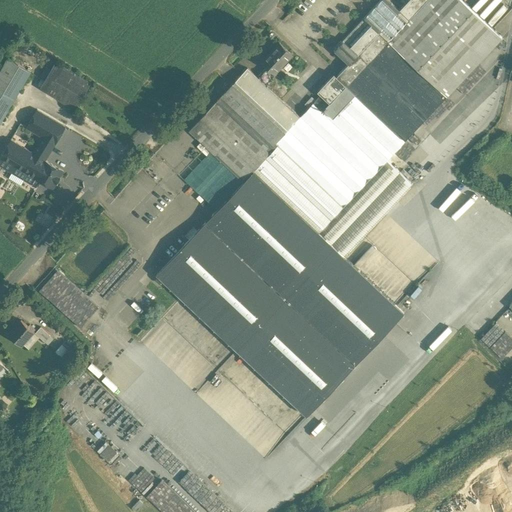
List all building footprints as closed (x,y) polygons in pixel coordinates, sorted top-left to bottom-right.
[(399,10),(389,0),(380,0),(364,18),(371,24),(379,31),(388,40),(408,19),(399,10)] [(462,0),(401,0),(401,1),(404,4),(399,10),(408,19),(388,40),(447,96),(502,37),(462,0)] [(364,18),(343,40),(350,46),(371,24),(364,18)] [(371,24),(350,46),(343,40),(334,49),(349,63),(379,31),(371,24)] [(349,63),(336,76),(334,74),(318,91),(321,94),(325,97),(330,102),(346,86),(388,40),(379,31),(349,63)] [(388,40),(346,86),(355,94),(356,93),(405,140),(447,96),(388,40)] [(279,42),(262,62),(267,67),(274,74),(275,73),(292,54),(279,42)] [(8,59),(0,72),(0,123),(31,72),(8,59)] [(91,83),(56,62),(40,88),(75,109),(91,83)] [(291,88),(275,73),(274,74),(267,67),(257,77),(281,99),(291,88)] [(257,77),(247,68),(189,130),(216,155),(215,155),(244,182),(254,171),(319,232),(387,160),(405,140),(356,93),(355,94),(346,86),(330,102),(325,97),(321,94),(315,101),(300,117),(281,99),(257,77)] [(65,126),(37,110),(27,127),(40,135),(37,140),(40,141),(33,153),(45,160),(65,126)] [(33,153),(11,140),(0,159),(0,164),(31,183),(35,177),(45,160),(33,153)] [(63,171),(45,160),(35,177),(53,187),(63,171)] [(387,160),(319,232),(334,247),(344,256),(412,183),(387,160)] [(244,182),(156,274),(157,275),(155,277),(155,279),(159,284),(162,283),(164,281),(237,350),(334,247),(319,232),(254,171),(244,182)] [(334,247),(237,350),(307,416),(404,313),(344,256),(334,247)] [(21,319),(14,327),(14,328),(9,334),(8,333),(8,334),(21,345),(34,331),(21,319)] [(50,335),(41,326),(35,333),(44,341),(50,335)] [(143,504),(139,500),(132,508),(136,511),(143,504)]
